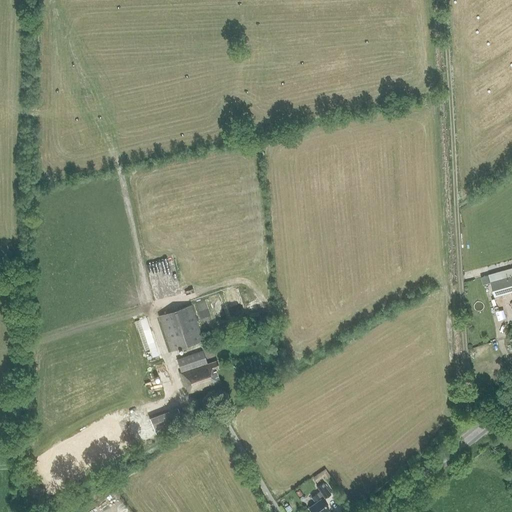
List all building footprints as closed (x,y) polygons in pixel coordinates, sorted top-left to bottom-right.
[(511,276),(490,282),(495,297),(511,292),(511,276)] [(191,305),(158,316),(170,352),(203,341),(191,305)] [(181,371),(179,372),(184,387),(186,387),(189,395),(210,388),(209,386),(220,383),(215,370),(219,368),(217,361),(207,364),(203,351),(177,359),(181,371)] [(183,418),(188,415),(185,406),(179,408),(183,418)] [(178,407),(150,418),(156,434),(184,423),(178,407)] [(326,479),(330,476),(325,469),(313,477),(316,482),(324,477),(326,479)] [(320,491),(311,497),(316,503),(309,508),(311,511),(325,511),(329,510),(322,499),(324,497),(325,498),(331,494),(323,483),(317,487),(320,491)]
